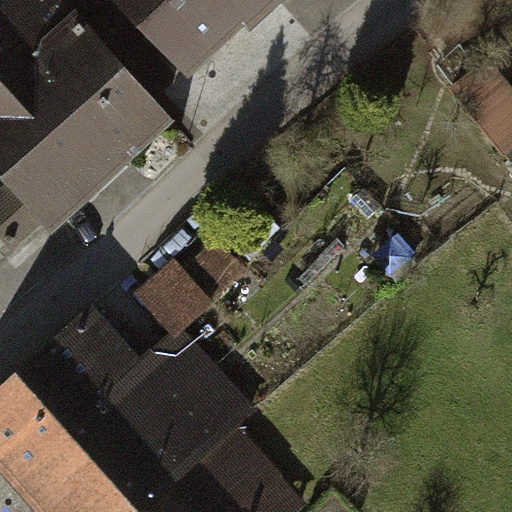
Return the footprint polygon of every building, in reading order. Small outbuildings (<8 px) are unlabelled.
[(109,0),(191,86),(282,0),(109,0)] [(0,203),(0,240),(21,265),(175,131),(86,29),(34,74),(0,35),(0,172),(16,190),(0,203)] [(458,97),(511,163),(511,94),(492,70),(458,97)] [(174,333),(179,338),(245,280),(210,240),(144,298),(174,333)] [(0,401),(0,466),(40,511),(310,511),(311,511),(236,427),(248,416),(179,338),(174,333),(139,364),(96,316),(0,401)]
